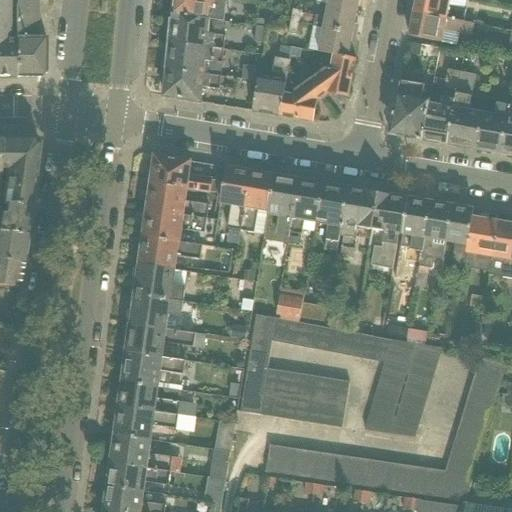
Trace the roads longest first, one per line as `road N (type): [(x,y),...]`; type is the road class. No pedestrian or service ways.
road 1 (residential): [(67,110),(13,511)]
road 2 (residential): [(63,511),(115,118)]
road 3 (residential): [(360,159),(115,118)]
road 4 (residential): [(360,159),(391,0)]
road 5 (residential): [(511,185),(360,159)]
